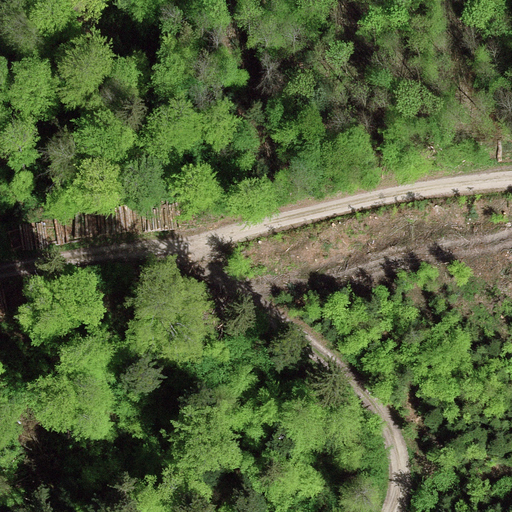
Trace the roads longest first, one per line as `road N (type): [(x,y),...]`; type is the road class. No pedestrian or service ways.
road 1 (track): [(511,181),(358,199),(194,245),(0,272)]
road 2 (track): [(194,245),(385,414),(399,486),(388,511)]
